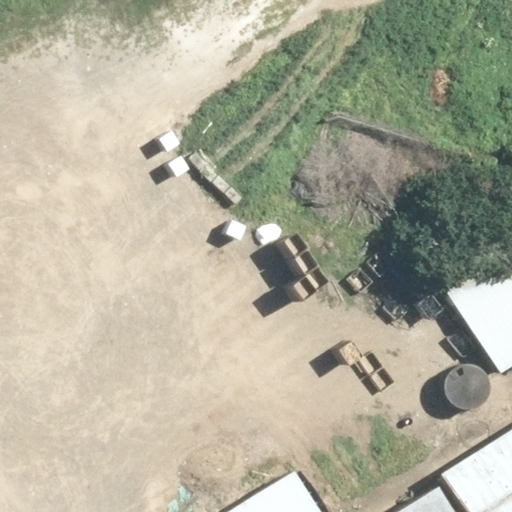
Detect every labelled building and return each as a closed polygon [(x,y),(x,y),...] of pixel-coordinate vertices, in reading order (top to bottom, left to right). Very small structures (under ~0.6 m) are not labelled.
[(511,248),(446,291),(500,374),(511,366),(511,248)] [(506,398),(472,348),(434,374),(468,424),(506,398)] [(511,511),(511,423),(435,472),(460,511),(511,511)] [(323,511),(294,468),(223,511),(323,511)] [(457,511),(439,484),(391,511),(457,511)]
